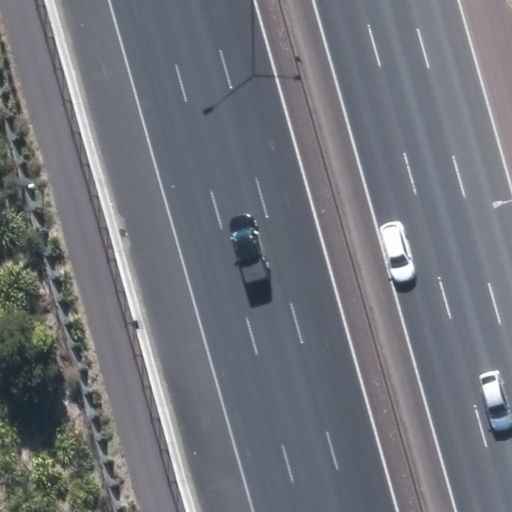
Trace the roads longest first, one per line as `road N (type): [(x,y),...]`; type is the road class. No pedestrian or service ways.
road 1 (motorway): [(355,511),(210,0)]
road 2 (motorway): [(368,0),(511,489)]
